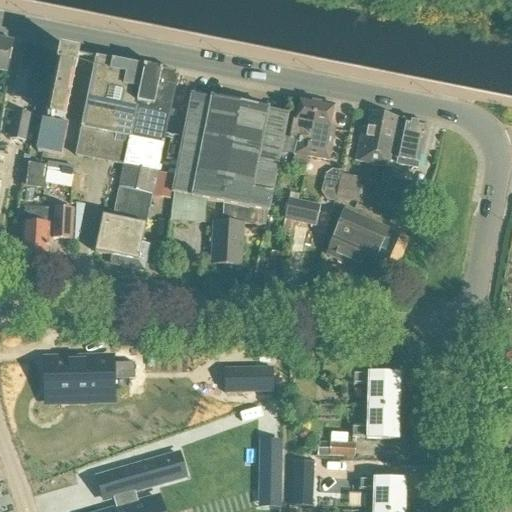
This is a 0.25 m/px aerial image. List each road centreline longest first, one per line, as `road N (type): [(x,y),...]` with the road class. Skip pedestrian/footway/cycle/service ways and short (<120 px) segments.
road 1 (tertiary): [(493,150),(478,124),(438,110),(0,23)]
road 2 (unclassified): [(0,303),(470,328)]
road 3 (tertiary): [(465,511),(470,328)]
road 4 (tertiary): [(470,328),(493,150)]
